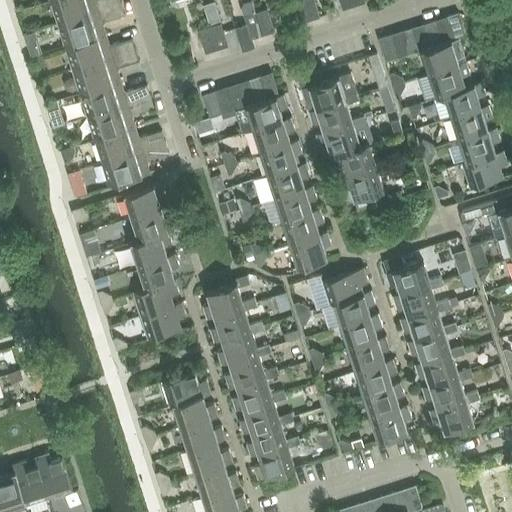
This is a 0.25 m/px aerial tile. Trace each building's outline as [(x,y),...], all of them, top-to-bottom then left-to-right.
[(51,3),(57,23),(122,2),(120,0),(50,0),(46,1),(47,5),(51,3)] [(250,0),(244,2),(241,7),(244,15),(255,11),(251,0),(250,0)] [(308,19),(301,0),(289,0),(296,23),(308,19)] [(301,0),(308,19),(319,16),(313,0),(301,0)] [(354,5),(352,0),(339,0),(342,9),(354,5)] [(103,21),(125,13),(122,2),(57,23),(64,43),(59,44),(60,47),(107,33),(103,21)] [(255,11),(262,34),(274,30),(267,8),(255,11)] [(262,34),(255,11),(244,15),(246,23),(235,27),(242,50),(254,46),(251,37),(262,34)] [(459,13),(447,16),(454,38),(460,37),(466,34),(459,13)] [(436,19),(443,42),(454,38),(447,16),(447,15),(436,19)] [(443,42),(436,19),(424,23),(432,46),(443,42)] [(209,26),(217,48),(228,45),(221,22),(209,26)] [(413,26),(420,50),(421,49),(432,46),(424,23),(413,26)] [(217,48),(209,26),(198,29),(205,52),(217,48)] [(401,30),(409,53),(420,50),(413,26),(401,30)] [(390,34),(397,57),(409,53),(401,30),(390,34)] [(72,68),(136,48),(133,36),(110,43),(107,33),(60,47),(61,50),(66,49),(72,68)] [(378,37),(386,61),(397,57),(390,34),(378,37)] [(459,63),(459,62),(456,52),(463,50),(460,37),(454,38),(443,42),(432,46),(421,49),(429,72),(459,63)] [(39,42),(28,46),(32,55),(42,52),(39,42)] [(190,46),(181,49),(185,61),(194,58),(190,46)] [(117,66),(140,59),(136,48),(72,68),(78,88),(74,90),(75,93),(121,79),(117,66)] [(436,97),(445,94),(445,93),(467,86),(466,85),(463,75),(471,73),(467,60),(459,62),(459,63),(429,72),(436,97)] [(279,94),(271,71),(260,74),(267,98),(279,94)] [(303,76),(298,77),(301,87),(320,81),(317,71),(311,73),(303,76)] [(313,98),(316,107),(316,109),(347,100),(345,95),(357,91),(351,71),(339,75),(301,87),(305,100),(313,98)] [(393,84),(404,80),(403,76),(393,71),(389,72),(393,84)] [(248,78),(255,101),(267,98),(260,74),(248,78)] [(244,105),(245,104),(255,101),(248,78),(237,82),(244,105)] [(81,95),(87,115),(151,94),(148,83),(125,90),(121,79),(75,93),(76,97),(81,95)] [(404,80),(393,84),(397,95),(401,94),(405,84),(404,80)] [(445,93),(445,94),(452,116),(482,107),(482,105),(478,96),(486,93),(482,80),(466,85),(467,86),(445,93)] [(225,85),(233,108),(244,105),(237,82),(225,85)] [(233,108),(225,85),(214,89),(221,112),(233,108)] [(210,116),(221,112),(214,89),(202,93),(210,116)] [(320,121),(323,131),(324,132),(354,122),(353,118),(348,104),(360,100),(357,91),(345,95),(347,100),(316,109),(316,107),(308,110),(312,123),(320,121)] [(283,119),(283,118),(279,108),(288,106),(284,92),(279,94),(267,98),(255,101),(245,104),(253,128),(283,119)] [(89,136),(90,139),(136,125),(132,113),(155,105),(151,94),(87,115),(93,135),(89,136)] [(420,102),(409,106),(413,117),(417,116),(422,106),(420,102)] [(452,116),(459,139),(489,129),(489,128),(486,119),(493,116),(489,103),(482,105),(482,107),(452,116)] [(223,116),(221,112),(210,116),(213,127),(217,126),(223,116)] [(290,141),(287,131),(295,128),(291,115),(283,118),(283,119),(253,128),(260,151),(290,141)] [(353,118),(354,122),(324,132),(323,131),(316,133),(320,146),(328,144),(332,154),(362,145),(361,144),(369,142),(373,140),(366,118),(365,115),(353,118)] [(197,132),(213,127),(210,116),(205,117),(193,121),(197,132)] [(399,119),(391,121),(394,133),(402,130),(399,119)] [(102,160),(166,140),(162,128),(140,135),(136,125),(90,139),(91,142),(96,141),(102,160)] [(466,161),(467,162),(496,152),(496,151),(493,142),(501,139),(496,126),(489,128),(489,129),(459,139),(466,161)] [(423,150),(434,147),(433,143),(424,137),(420,138),(423,150)] [(298,165),(297,164),(294,154),(302,151),(298,138),(290,141),(260,151),(267,174),(298,165)] [(102,160),(108,181),(104,182),(105,186),(151,171),(147,159),(170,151),(166,140),(102,160)] [(369,142),(361,144),(362,145),(332,154),(339,176),(347,173),(347,175),(377,165),(369,142)] [(75,144),(61,148),(66,163),(71,160),(74,155),(75,150),(75,144)] [(434,147),(423,150),(426,161),(430,160),(435,150),(434,147)] [(508,163),(504,149),(496,151),(496,152),(467,162),(466,161),(462,162),(469,187),(504,176),(500,166),(508,163)] [(225,162),(236,159),(235,155),(225,150),(221,151),(225,162)] [(236,159),(225,162),(228,173),(232,172),(237,162),(236,159)] [(305,187),(304,187),(301,177),(310,174),(305,161),(297,164),(298,165),(267,174),(275,197),(305,187)] [(347,173),(339,176),(343,189),(351,187),(355,198),(368,194),(384,189),(377,165),(347,175),(347,173)] [(221,174),(211,176),(215,191),(225,188),(221,174)] [(83,180),(73,184),(76,195),(87,191),(83,180)] [(124,192),(132,216),(161,207),(161,206),(158,196),(165,194),(161,180),(124,192)] [(312,210),(312,209),(309,199),(317,197),(313,184),(304,187),(305,187),(275,197),(282,219),(312,210)] [(438,185),(434,186),(438,197),(449,194),(447,189),(438,185)] [(401,190),(391,193),(393,199),(402,196),(401,190)] [(368,194),(355,198),(358,210),(372,206),(368,194)] [(239,208),(251,204),(249,201),(239,196),(236,197),(239,208)] [(236,197),(219,202),(223,213),(239,208),(236,197)] [(138,238),(139,239),(168,230),(165,219),(173,217),(168,203),(161,206),(161,207),(132,216),(138,238)] [(251,204),(239,208),(243,219),(247,218),(252,208),(251,204)] [(72,208),(75,219),(79,218),(84,208),(83,205),(72,208)] [(511,232),(511,205),(498,210),(506,234),(511,232)] [(282,219),(289,242),(319,233),(319,232),(316,222),(324,220),(320,207),(312,209),(312,210),(282,219)] [(474,218),(462,221),(466,233),(470,232),(475,222),(474,218)] [(168,254),(165,245),(174,242),(170,229),(168,230),(139,239),(138,238),(130,241),(138,264),(168,255),(168,254)] [(319,233),(289,242),(297,266),(327,257),(323,245),(331,243),(327,230),(319,232),(319,233)] [(98,240),(83,244),(87,255),(98,251),(101,250),(98,240)] [(254,254),(265,250),(264,246),(255,241),(250,242),(250,243),(254,254)] [(250,243),(243,245),(247,256),(254,254),(250,243)] [(265,250),(254,254),(255,259),(257,265),(262,264),(266,254),(265,250)] [(98,251),(87,255),(90,266),(94,265),(99,255),(98,251)] [(145,287),(175,278),(172,267),(179,265),(175,252),(168,254),(168,255),(138,264),(145,286),(145,287)] [(430,283),(428,279),(424,264),(435,260),(433,252),(421,255),(422,259),(404,264),(386,270),(384,271),(389,284),(397,282),(400,291),(400,292),(430,283)] [(401,254),(383,260),(386,270),(404,264),(401,254)] [(477,268),(488,265),(487,260),(477,255),(474,256),(477,268)] [(468,261),(458,264),(460,272),(471,269),(468,261)] [(6,262),(0,263),(0,273),(8,271),(6,262)] [(321,279),(329,303),(334,302),(334,301),(363,291),(359,278),(367,276),(364,265),(342,272),(321,279)] [(488,265),(477,268),(481,279),(485,278),(489,268),(488,265)] [(340,266),(320,273),(321,279),(342,272),(340,266)] [(244,304),(242,300),(238,285),(249,282),(246,273),(235,277),(236,280),(206,290),(210,301),(202,304),(206,317),(214,315),(214,313),(244,304)] [(106,274),(94,278),(97,285),(108,282),(106,274)] [(440,275),(428,279),(430,283),(400,292),(400,291),(392,294),(396,307),(404,305),(407,314),(407,315),(437,306),(436,301),(431,287),(443,283),(440,275)] [(174,303),(174,302),(172,294),(179,292),(175,278),(145,287),(145,286),(133,290),(140,314),(174,303)] [(363,291),(334,301),(334,302),(341,324),(371,314),(371,313),(367,304),(375,301),(371,288),(363,291)] [(101,300),(113,297),(112,294),(102,289),(98,290),(101,300)] [(214,313),(214,315),(217,324),(209,327),(213,340),(222,337),(221,337),(251,327),(250,323),(245,308),(256,305),(254,296),(242,300),(244,304),(214,313)] [(113,297),(101,300),(105,312),(109,311),(114,302),(113,297)] [(403,330),(411,327),(414,337),(415,338),(444,328),(443,324),(439,310),(450,306),(447,298),(436,301),(437,306),(407,315),(407,314),(399,317),(403,330)] [(140,314),(147,338),(182,327),(179,319),(187,316),(182,300),(174,302),(174,303),(140,314)] [(297,312),(309,308),(308,305),(297,300),(294,301),(297,312)] [(492,314),(503,310),(501,306),(492,301),(488,302),(492,314)] [(309,308),(297,312),(301,324),(305,323),(310,313),(309,308)] [(503,310),(492,314),(495,324),(499,323),(504,314),(503,310)] [(341,324),(348,346),(378,337),(378,336),(375,327),(382,324),(378,311),(371,313),(371,314),(341,324)] [(221,337),(222,337),(225,347),(217,350),(221,363),(229,361),(229,359),(258,350),(257,346),(252,331),(264,328),(261,319),(250,323),(251,327),(221,337)] [(455,321),(443,324),(444,328),(415,338),(414,337),(406,339),(411,353),(419,350),(422,360),(422,361),(452,351),(450,347),(446,332),(457,329),(455,321)] [(297,329),(286,332),(289,340),(300,336),(297,329)] [(0,335),(0,354),(16,350),(12,333),(0,335)] [(348,346),(356,369),(386,360),(385,359),(382,349),(390,347),(386,334),(378,336),(378,337),(348,346)] [(116,335),(113,336),(116,347),(127,344),(126,340),(116,335)] [(229,359),(229,361),(232,370),(224,373),(228,386),(236,383),(236,382),(266,373),(264,369),(260,354),(271,351),(268,343),(257,346),(258,350),(229,359)] [(418,376),(426,373),(429,383),(459,374),(458,370),(453,355),(465,352),(464,348),(462,344),(450,347),(452,351),(422,361),(422,360),(414,362),(418,376)] [(312,358),(323,354),(322,351),(313,346),(309,348),(312,358)] [(506,359),(511,357),(511,349),(507,347),(503,348),(506,359)] [(323,354),(312,358),(316,370),(320,368),(325,358),(323,354)] [(397,370),(393,357),(385,359),(386,360),(356,369),(363,392),(393,383),(392,382),(389,372),(397,370)] [(264,369),(266,373),(236,382),(236,383),(239,393),(232,396),(236,409),(244,406),(243,405),(273,396),(272,392),(267,377),(279,373),(276,365),(264,369)] [(458,370),(459,374),(429,383),(421,385),(425,398),(433,396),(437,406),(466,397),(465,393),(460,378),(472,374),(469,366),(458,370)] [(19,369),(8,373),(11,382),(22,379),(19,369)] [(169,405),(173,403),(173,402),(203,393),(203,394),(211,391),(206,377),(199,379),(195,369),(161,380),(169,405)] [(42,376),(32,380),(36,390),(45,387),(42,376)] [(404,393),(400,380),(392,382),(393,383),(363,392),(370,415),(400,406),(400,405),(396,395),(404,393)] [(140,386),(129,389),(133,402),(139,400),(142,390),(140,386)] [(243,405),(244,406),(247,416),(239,419),(243,431),(251,429),(251,428),(280,419),(279,414),(274,400),(286,396),(283,388),(272,392),(273,396),(243,405)] [(479,398),(477,389),(465,393),(466,397),(437,406),(429,408),(433,421),(441,419),(444,430),(474,420),(468,401),(479,398)] [(327,404),(338,400),(337,396),(327,391),(323,393),(327,404)] [(180,425),(210,416),(211,417),(218,414),(214,401),(206,403),(203,394),(203,393),(173,402),(173,403),(180,425)] [(338,400),(327,404),(330,415),(335,414),(339,405),(338,400)] [(400,406),(370,415),(378,439),(407,430),(403,418),(411,416),(407,403),(400,405),(400,406)] [(280,419),(251,428),(251,429),(254,439),(246,441),(250,454),(258,452),(258,451),(288,442),(286,437),(282,423),(293,419),(290,411),(279,414),(280,419)] [(187,448),(218,438),(218,439),(225,437),(221,424),(214,426),(211,417),(210,416),(180,425),(187,448)] [(144,437),(156,433),(154,429),(144,424),(140,425),(144,437)] [(156,433),(144,437),(148,448),(151,447),(157,437),(156,433)] [(298,434),(286,437),(288,442),(258,451),(258,452),(261,462),(253,464),(257,477),(295,465),(289,446),(300,442),(298,434)] [(225,461),(225,462),(233,460),(229,447),(221,449),(218,439),(218,438),(187,448),(194,471),(225,461)] [(342,438),(338,440),(341,450),(353,447),(352,443),(342,438)] [(34,455),(37,463),(38,463),(49,497),(72,489),(62,456),(52,459),(49,451),(34,455)] [(38,463),(37,463),(28,466),(26,458),(12,462),(14,470),(15,470),(25,500),(24,500),(25,504),(49,497),(38,463)] [(202,494),(232,484),(232,485),(240,483),(236,470),(228,472),(225,462),(225,461),(194,471),(202,494)] [(494,511),(508,511),(511,511),(511,466),(484,474),(494,511)] [(15,470),(14,470),(0,474),(0,500),(2,507),(24,500),(25,500),(15,470)] [(159,482),(170,479),(169,475),(159,470),(155,471),(159,482)] [(170,479),(159,482),(162,493),(166,492),(171,482),(170,479)] [(202,494),(207,511),(226,511),(247,505),(243,492),(235,495),(232,485),(232,484),(202,494)] [(411,511),(423,507),(417,484),(404,488),(411,511)] [(411,511),(404,488),(393,492),(399,511),(407,511),(410,511),(411,511)] [(399,511),(393,492),(381,495),(386,511),(399,511)] [(431,511),(452,505),(447,492),(427,499),(431,511)] [(386,511),(381,495),(370,499),(374,511),(386,511)] [(359,502),(361,511),(374,511),(370,499),(359,502)] [(347,506),(349,511),(361,511),(359,502),(347,506)]
